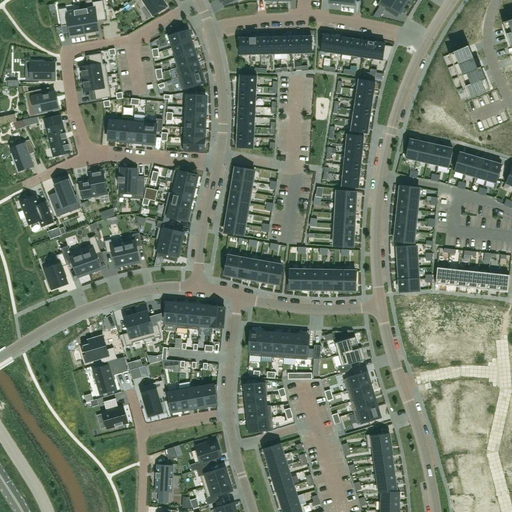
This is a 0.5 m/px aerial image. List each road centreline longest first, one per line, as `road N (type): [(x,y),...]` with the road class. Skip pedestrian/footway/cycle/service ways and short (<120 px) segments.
road 1 (residential): [(378,305),(379,176),(426,41)]
road 2 (residential): [(198,0),(131,39),(69,51),(86,159)]
road 3 (residential): [(196,286),(109,299),(8,352)]
road 4 (residential): [(378,305),(315,309),(238,296)]
road 5 (residential): [(217,165),(221,83),(209,30)]
road 6 (residential): [(435,511),(401,384)]
road 7 (residential): [(217,165),(86,159)]
road 8 (residential): [(302,16),(426,41)]
road 9 (residential): [(196,286),(217,165)]
